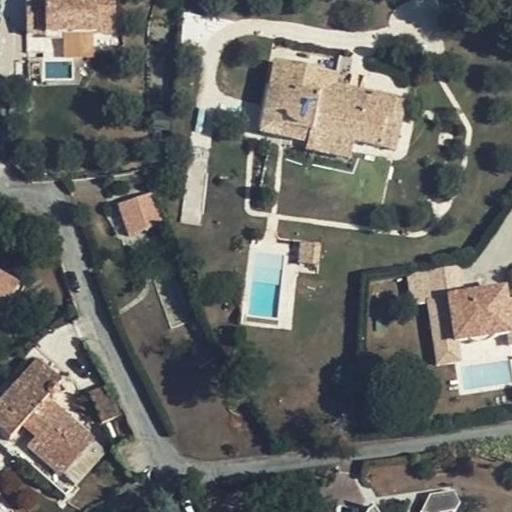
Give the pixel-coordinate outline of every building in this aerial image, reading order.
[(75,0),(37,1),(37,35),(125,33),(124,0),(75,0)] [(276,64),(271,89),(281,91),(277,107),(267,105),(262,134),(271,136),(273,127),(310,134),(308,145),(306,152),(349,161),(353,143),(378,148),(385,118),(391,120),(395,102),(346,91),(347,85),(335,83),(336,76),(286,66),(276,64)] [(281,91),(271,89),(267,105),(277,107),(281,91)] [(406,104),(395,102),(391,120),(385,118),(378,148),(396,152),(406,104)] [(271,136),(308,145),(310,134),(273,127),(271,136)] [(133,236),(147,230),(146,227),(162,221),(153,194),(136,200),(122,206),(133,236)] [(251,240),(262,243),(262,237),(251,234),(251,240)] [(320,245),(302,242),(300,266),(317,268),(320,245)] [(0,315),(2,317),(5,312),(18,286),(0,276),(0,315)] [(502,295),(489,297),(491,309),(503,307),(502,295)] [(489,297),(446,303),(453,348),(508,339),(503,307),(491,309),(489,297)] [(221,363),(210,344),(187,357),(198,375),(221,363)] [(49,412),(41,406),(46,401),(61,383),(37,363),(22,379),(0,404),(0,435),(8,443),(3,448),(16,459),(29,445),(62,475),(77,457),(91,441),(53,407),(49,412)] [(374,511),(373,511),(370,511),(455,511),(456,511),(460,504),(453,492),(429,496),(422,511),(374,511)]
